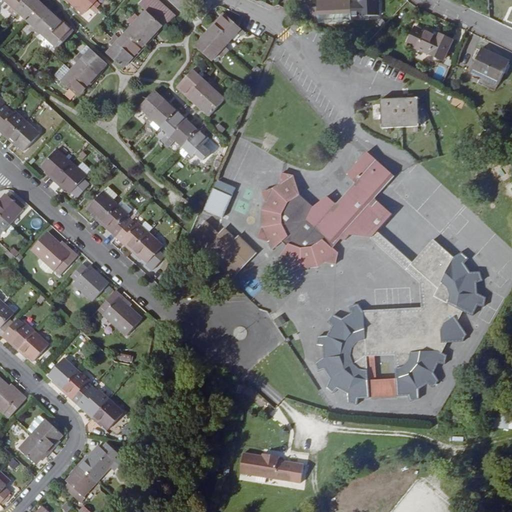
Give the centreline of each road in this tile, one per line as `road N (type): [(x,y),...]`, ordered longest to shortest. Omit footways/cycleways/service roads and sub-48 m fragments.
road 1 (residential): [(238,333),(166,313),(7,169)]
road 2 (residential): [(17,511),(75,435),(72,420),(0,354)]
